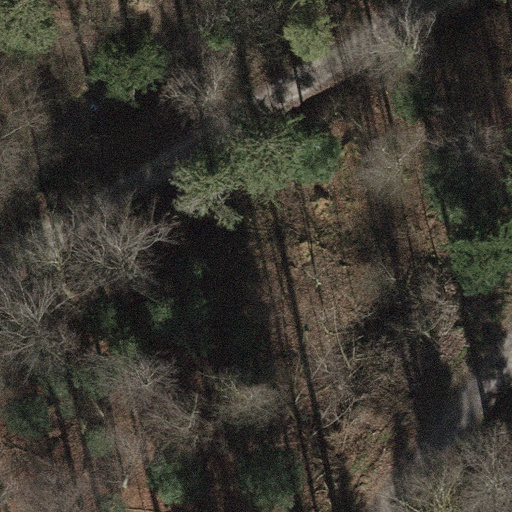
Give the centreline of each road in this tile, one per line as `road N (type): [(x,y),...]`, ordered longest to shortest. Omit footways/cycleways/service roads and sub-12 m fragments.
road 1 (track): [(0,251),(434,0)]
road 2 (track): [(400,511),(511,375)]
